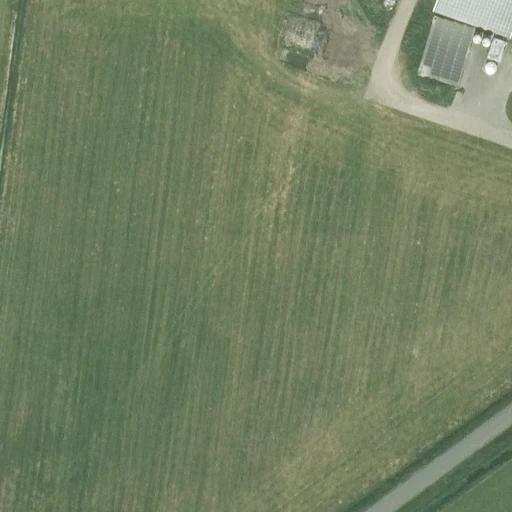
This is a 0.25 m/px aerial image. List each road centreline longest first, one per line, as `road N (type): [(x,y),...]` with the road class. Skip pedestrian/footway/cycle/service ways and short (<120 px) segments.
road 1 (unclassified): [(377,511),(511,413)]
road 2 (unknown): [(511,148),(391,104)]
